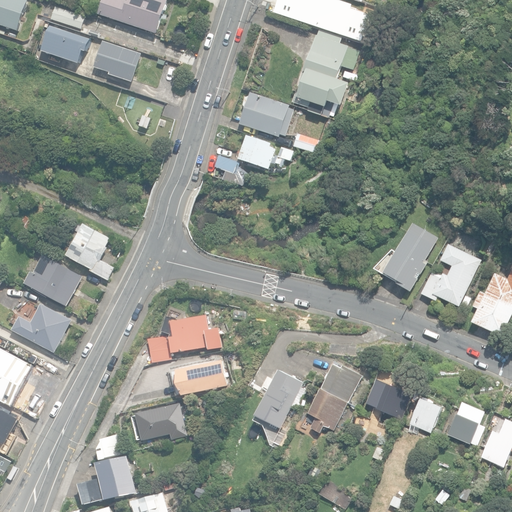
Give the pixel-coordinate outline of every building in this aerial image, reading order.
[(0,0),(0,26),(19,32),(28,0),(0,0)] [(128,0),(122,22),(158,34),(169,0),(128,0)] [(288,17),(340,34),(345,19),(343,19),(347,7),(358,10),(361,1),(358,0),(339,0),(339,2),(334,0),(273,0),(271,9),(289,14),(288,17)] [(54,20),(83,29),(87,17),(57,7),(54,20)] [(94,39),(52,26),(44,52),(53,55),(52,60),(63,64),(65,59),(82,65),(86,51),(90,52),(94,39)] [(362,51),(317,35),(293,103),(311,109),(310,113),(323,117),(326,108),(328,108),(330,102),(342,107),(351,84),(339,80),(344,66),(355,70),(362,51)] [(111,75),(134,82),(143,54),(104,42),(96,67),(112,72),(111,75)] [(164,66),(165,60),(158,58),(156,64),(164,66)] [(241,124),(281,137),(282,135),(288,136),(297,109),(291,108),(292,106),(252,92),(250,96),(246,98),(244,105),(246,109),(241,124)] [(295,147),(317,154),(322,140),(300,133),(295,147)] [(240,159),(271,170),(273,162),(285,166),(287,159),(292,161),(296,151),(283,147),(279,158),(275,156),(278,149),(271,147),(272,143),(248,135),(240,159)] [(216,167),(237,174),(242,162),(220,154),(216,167)] [(28,231),(36,220),(29,215),(21,226),(28,231)] [(92,271),(109,280),(116,268),(102,260),(109,248),(107,247),(111,239),(78,222),(75,229),(80,233),(68,256),(93,269),(92,271)] [(396,283),(412,293),(430,262),(428,260),(437,245),(411,230),(385,273),(398,280),(396,283)] [(440,296),(461,306),(463,303),(469,306),(472,299),(466,296),(484,260),(450,244),(442,261),(453,266),(449,275),(444,273),(443,276),(433,271),(423,294),(438,301),(440,296)] [(26,284),(69,307),(75,296),(79,298),(83,291),(78,288),(85,277),(44,255),(35,273),(32,272),(26,284)] [(474,322),(504,337),(511,319),(511,272),(509,279),(496,273),(486,293),(481,291),(473,307),(480,310),(474,322)] [(14,330),(56,353),(73,321),(42,304),(33,323),(21,317),(14,330)] [(241,316),(248,317),(250,309),(243,307),(241,316)] [(181,352),(181,354),(184,354),(184,352),(211,347),(211,350),(225,348),(223,335),(225,334),(225,330),(222,330),(221,329),(211,330),(209,316),(179,321),(169,317),(164,332),(171,335),(170,338),(173,354),(181,352)] [(153,363),(172,359),(168,336),(149,340),(153,363)] [(0,399),(14,407),(36,367),(0,347),(0,399)] [(165,361),(167,369),(175,367),(173,360),(165,361)] [(178,370),(184,396),(229,386),(227,377),(229,377),(229,373),(227,373),(224,360),(178,370)] [(311,434),(318,438),(320,433),(322,433),(326,427),(328,427),(335,431),(350,403),(365,376),(345,365),(344,369),(337,365),(323,388),(310,414),(317,417),(312,427),(313,428),(311,434)] [(258,416),(282,429),(306,383),(282,371),(258,416)] [(369,404),(403,419),(413,397),(379,381),(369,404)] [(412,425),(433,433),(444,408),(423,399),(412,425)] [(137,413),(143,441),(172,434),(173,440),(189,436),(181,403),(163,407),(162,403),(152,406),(152,409),(137,413)] [(451,435),(479,447),(487,427),(482,425),(487,413),(464,403),(458,416),(459,416),(451,435)] [(351,404),(346,413),(355,417),(360,409),(351,404)] [(0,450),(8,455),(18,436),(14,434),(21,420),(0,408),(0,450)] [(483,458),(506,468),(511,454),(511,420),(509,419),(502,434),(496,431),(483,458)] [(99,448),(101,459),(128,451),(123,433),(103,440),(99,448)] [(376,455),(383,458),(387,451),(380,447),(376,455)] [(81,484),(86,505),(108,499),(109,500),(138,493),(128,456),(99,464),(103,478),(81,484)] [(327,483),(320,494),(346,509),(353,498),(330,480),(327,483)] [(461,498),(468,501),(473,490),(466,487),(461,498)] [(443,505),(451,496),(444,490),(436,500),(443,505)] [(133,501),(136,511),(170,511),(165,492),(133,501)] [(392,504),(403,510),(407,501),(395,496),(392,504)]
